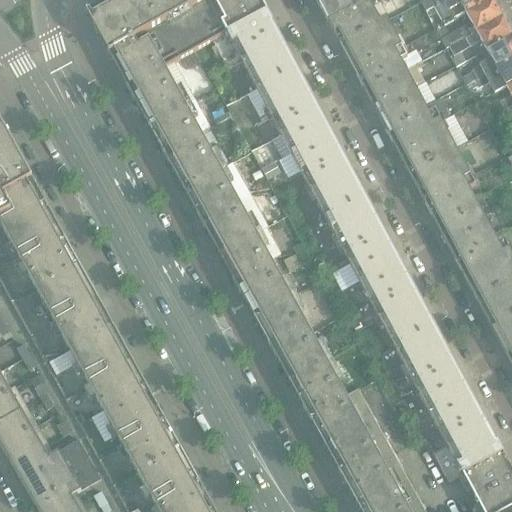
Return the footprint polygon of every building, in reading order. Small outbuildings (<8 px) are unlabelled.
[(156,57),(190,39),(168,0),(114,0),(86,16),(95,31),(94,31),(148,128),(195,102),(174,64),(163,71),(156,57)] [(168,0),(190,39),(223,21),(226,27),(263,6),(259,0),(168,0)] [(317,0),(318,2),(316,3),(331,31),(372,10),(371,8),(368,3),(373,0),(317,0)] [(436,7),(449,0),(429,0),(421,5),(425,13),(436,7)] [(465,15),(492,1),(491,0),(449,0),(436,7),(446,26),(465,15)] [(447,49),(502,20),(492,1),(465,15),(470,25),(443,40),(447,49)] [(351,51),(390,30),(388,28),(397,23),(394,18),(385,22),(377,5),(371,8),(372,10),(331,31),(343,55),(351,51)] [(283,44),(263,6),(226,27),(230,34),(211,44),(214,49),(227,74),(241,66),(256,92),(297,70),(283,44)] [(461,53),(479,43),(484,51),(511,37),(502,20),(447,49),(452,58),(461,53)] [(404,57),(402,53),(390,30),(351,51),(343,55),(373,111),(414,90),(405,72),(420,64),(416,54),(404,57)] [(464,84),(511,58),(511,37),(484,51),(490,61),(479,68),(467,66),(465,63),(464,64),(457,67),(455,68),(464,84)] [(201,64),(195,53),(181,61),(187,71),(201,64)] [(464,64),(459,56),(452,59),(457,67),(464,64)] [(505,89),(511,85),(511,58),(464,84),(465,87),(483,78),(493,95),(505,89)] [(331,134),(297,70),(256,92),(290,156),(331,134)] [(496,118),(511,109),(511,85),(505,89),(510,98),(499,104),(501,107),(483,117),(487,123),(496,118)] [(428,116),(425,110),(414,90),(373,111),(408,176),(455,151),(435,113),(428,116)] [(218,171),(198,135),(209,129),(195,102),(148,128),(183,191),(218,171)] [(511,109),(496,118),(501,127),(511,120),(511,109)] [(236,127),(229,114),(212,121),(216,129),(236,127)] [(0,219),(40,197),(0,124),(0,219)] [(365,197),(331,134),(290,156),(324,219),(365,197)] [(482,219),(468,192),(475,189),(455,151),(408,176),(442,240),(482,219)] [(274,164),(261,171),(267,181),(280,174),(274,164)] [(253,235),(218,171),(183,191),(217,254),(253,235)] [(262,179),(259,173),(252,176),(254,183),(262,179)] [(79,268),(65,243),(40,197),(0,219),(0,226),(36,292),(79,268)] [(278,204),(274,197),(269,200),(272,207),(278,204)] [(399,261),(365,197),(324,219),(346,261),(332,269),(335,273),(349,266),(358,283),(399,261)] [(511,285),(511,258),(508,251),(503,242),(497,246),(482,219),(442,240),(477,304),(511,285)] [(288,298),(269,263),(280,257),(266,230),(254,237),(253,235),(217,254),(252,318),(288,298)] [(306,254),(301,246),(293,250),(297,256),(306,254)] [(306,254),(297,256),(292,257),(297,266),(294,267),(297,272),(311,264),(306,254)] [(433,324),(399,261),(358,283),(379,322),(373,325),(385,347),(390,344),(392,346),(433,324)] [(112,327),(92,292),(79,268),(36,292),(69,351),(112,327)] [(511,285),(477,304),(511,370),(511,285)] [(337,353),(324,329),(310,337),(288,298),(252,318),(287,381),(323,361),(337,353)] [(0,339),(9,335),(2,323),(0,324),(0,339)] [(467,388),(433,324),(392,346),(425,410),(467,388)] [(144,387),(125,351),(112,327),(69,351),(102,411),(144,387)] [(29,358),(23,347),(16,351),(22,362),(29,358)] [(35,370),(29,358),(22,362),(28,374),(35,370)] [(356,421),(323,361),(287,381),(320,441),(356,421)] [(0,398),(10,393),(0,375),(0,398)] [(47,397),(41,387),(44,385),(39,376),(29,382),(34,390),(33,390),(40,402),(47,397)] [(178,447),(164,422),(144,387),(102,411),(134,471),(178,447)] [(488,426),(467,388),(425,410),(446,449),(432,456),(448,485),(464,477),(503,456),(488,426)] [(0,427),(22,414),(10,393),(0,398),(0,427)] [(53,409),(47,397),(40,402),(46,413),(53,409)] [(22,414),(0,427),(0,449),(1,450),(33,432),(22,414)] [(394,490),(356,421),(320,441),(358,510),(394,490)] [(70,436),(63,424),(56,428),(62,440),(70,436)] [(48,459),(33,432),(1,450),(17,478),(48,459)] [(77,443),(48,459),(17,478),(36,511),(47,511),(71,498),(71,499),(100,482),(77,443)] [(199,511),(210,506),(197,482),(178,447),(134,471),(157,511),(199,511)] [(511,485),(511,472),(503,456),(464,477),(479,504),(511,485)] [(511,511),(511,485),(479,504),(483,511),(480,511),(511,511)] [(406,511),(394,490),(358,510),(359,511),(406,511)] [(110,511),(100,495),(93,499),(100,511),(110,511)] [(78,511),(71,499),(71,498),(47,511),(78,511)]
